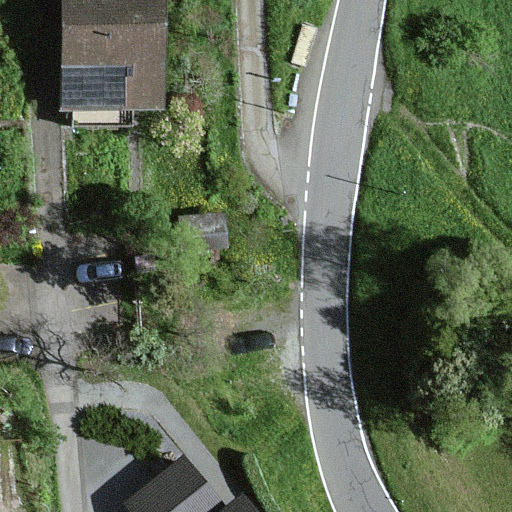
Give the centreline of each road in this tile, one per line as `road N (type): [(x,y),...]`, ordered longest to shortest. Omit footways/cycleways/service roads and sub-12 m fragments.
road 1 (residential): [(74,511),(51,239),(48,0)]
road 2 (tertiary): [(331,191),(322,291),(328,385),(344,458),(370,511)]
road 3 (residential): [(248,0),(257,120),(288,173),(331,191)]
road 4 (tertiary): [(364,0),(331,191)]
road 5 (track): [(511,238),(408,125)]
